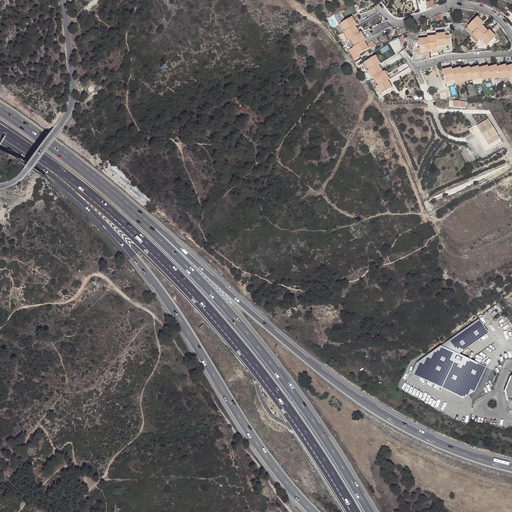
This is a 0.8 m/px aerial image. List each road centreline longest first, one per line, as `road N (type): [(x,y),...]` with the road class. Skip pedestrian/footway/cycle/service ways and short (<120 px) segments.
road 1 (motorway): [(511,467),(436,442),(360,400),(61,154)]
road 2 (motorway): [(0,128),(77,183),(168,266),(290,413),(354,511)]
road 3 (motorway): [(0,139),(77,197),(137,259),(270,463),(313,511)]
road 4 (motorway): [(370,511),(303,406),(224,306),(61,154)]
road 5 (track): [(0,327),(20,308),(65,301),(89,277),(104,278),(172,337),(290,511)]
road 6 (track): [(291,0),(326,28),(373,98),(427,218),(511,182)]
road 7 (unclassified): [(0,186),(28,170),(69,110),(62,0)]
